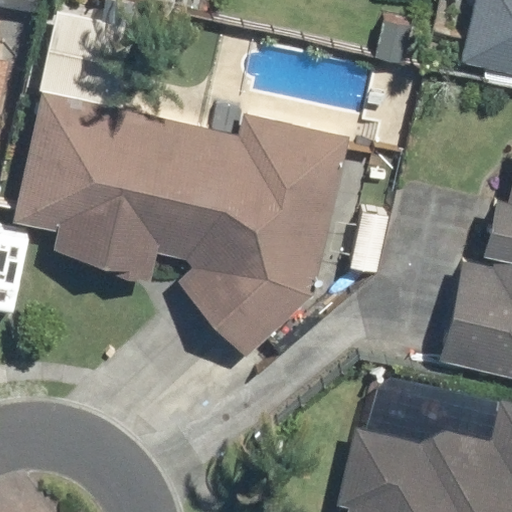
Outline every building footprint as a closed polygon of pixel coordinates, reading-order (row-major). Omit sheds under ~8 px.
[(511,0),(462,0),(450,53),(511,67),(511,0)] [(125,18),(49,1),(3,212),(46,221),(42,238),(100,251),(97,263),(146,274),(150,254),(181,260),(168,273),(241,350),(307,288),(343,127),(237,104),(233,124),(108,96),(125,18)] [(454,251),(430,351),(511,370),(511,153),(503,188),(489,185),(472,255),(454,251)] [(438,161),(403,157),(394,242),(429,245),(438,161)] [(415,432),(348,416),(325,511),(511,511),(511,394),(493,391),(484,427),(440,417),(415,432)]
